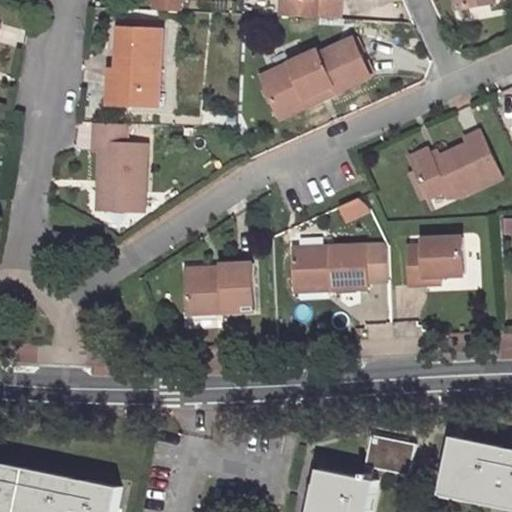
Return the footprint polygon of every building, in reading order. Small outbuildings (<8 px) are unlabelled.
[(268,0),(268,15),(309,16),(309,0),(268,0)] [(107,30),(104,71),(110,71),(108,106),(145,107),(149,32),(107,30)] [(267,112),(316,89),(320,97),(362,77),(343,40),(310,55),(308,50),(251,77),(267,112)] [(95,70),(94,105),(108,106),(110,71),(104,71),(95,70)] [(316,89),(267,112),(271,120),(320,97),(316,89)] [(89,152),(90,215),(127,214),(127,195),(136,195),(134,145),(114,145),(113,125),(81,124),(81,152),(89,152)] [(457,195),(501,175),(479,127),(463,135),(466,141),(431,157),(426,145),(409,153),(415,166),(426,191),(427,194),(444,186),(448,194),(457,195)] [(406,170),(418,195),(426,191),(415,166),(406,170)] [(136,214),(136,195),(127,195),(127,214),(136,214)] [(63,250),(65,234),(44,231),(42,247),(63,250)] [(421,274),(436,273),(460,272),(458,233),(417,236),(418,243),(403,244),(405,283),(421,283),(421,274)] [(327,288),(363,286),(362,279),(385,278),(383,244),(289,249),(290,282),(327,280),(327,288)] [(183,313),(249,311),(248,264),(216,265),(216,266),(216,272),(201,273),(181,273),(183,313)] [(422,282),(436,282),(436,273),(421,274),(421,283),(422,282)] [(290,289),(327,288),(327,280),(290,282),(290,289)] [(416,448),(372,439),(366,472),(410,481),(416,448)] [(511,511),(511,452),(451,441),(441,499),(511,511)] [(116,511),(122,488),(0,462),(0,511),(116,511)] [(371,511),(377,487),(320,475),(312,511),(371,511)]
